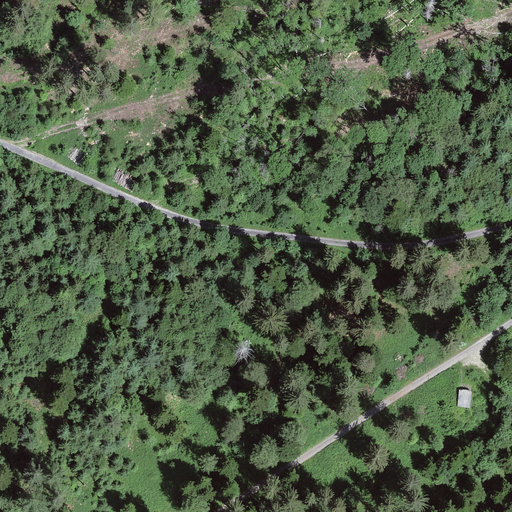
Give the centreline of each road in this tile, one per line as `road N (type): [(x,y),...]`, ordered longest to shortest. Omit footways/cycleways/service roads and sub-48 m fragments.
road 1 (track): [(0,144),(171,216),(237,231),(407,247),(511,224)]
road 2 (track): [(511,322),(223,511)]
